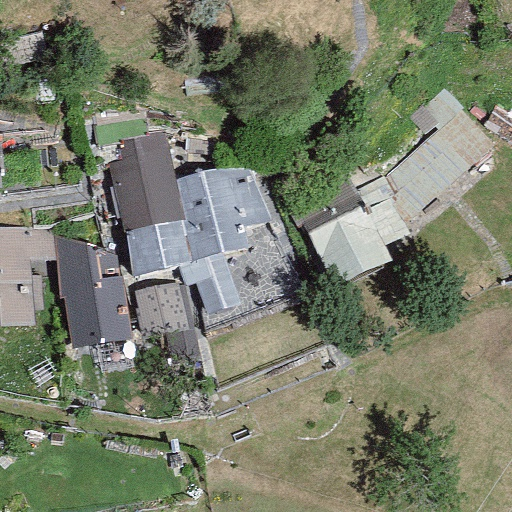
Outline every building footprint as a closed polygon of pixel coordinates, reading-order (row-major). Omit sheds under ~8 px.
[(388,201),(401,229),(494,151),(461,113),(443,89),(428,104),(440,117),(431,124),(439,133),(383,179),(395,197),(388,201)] [(164,133),(116,143),(121,164),(107,167),(123,240),(124,240),(133,284),(193,271),(184,226),(175,183),(164,133)] [(248,165),(175,183),(184,226),(193,271),(249,255),(243,234),(272,227),(248,165)] [(395,197),(383,179),(353,192),(339,169),(277,197),(334,296),(389,272),(383,261),(408,241),(401,229),(388,201),(395,197)] [(0,269),(28,267),(56,265),(54,240),(53,228),(0,232),(0,269)] [(95,253),(54,240),(56,265),(59,302),(63,305),(72,356),(131,346),(120,280),(101,284),(95,253)] [(0,269),(0,334),(33,331),(32,316),(42,315),(39,279),(29,280),(28,267),(0,269)] [(180,285),(133,296),(146,348),(193,337),(180,285)]
